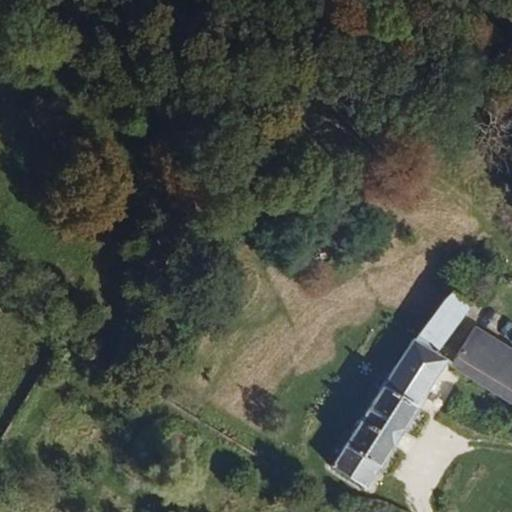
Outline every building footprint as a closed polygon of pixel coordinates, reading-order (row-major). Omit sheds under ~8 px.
[(392,15),(372,3),(362,21),(381,33),(392,15)] [(458,232),(456,219),(414,226),(417,240),(458,232)] [(493,272),(511,280),(511,227),(508,226),(500,250),(478,241),(479,227),(456,219),(458,232),(470,238),(460,270),(489,281),(493,272)] [(421,360),(460,303),(439,290),(313,473),(347,496),(435,369),(421,360)] [(511,348),(473,324),(448,364),(511,403),(511,348)] [(93,500),(108,472),(91,463),(75,489),(93,500)]
